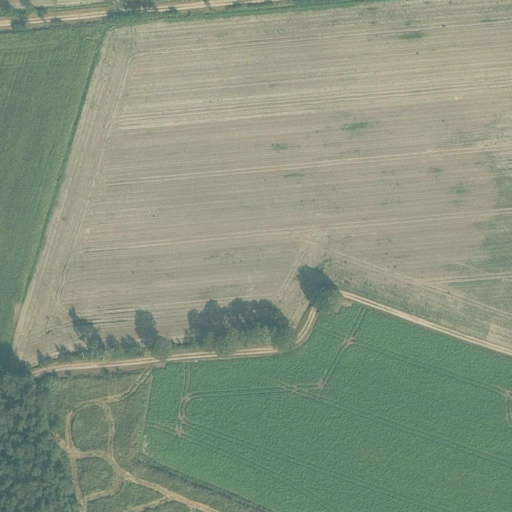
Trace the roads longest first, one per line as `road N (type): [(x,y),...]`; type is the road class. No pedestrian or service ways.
road 1 (track): [(0,389),(61,369),(290,346),(308,329),(318,302),(336,294),(511,354)]
road 2 (track): [(0,23),(264,0)]
